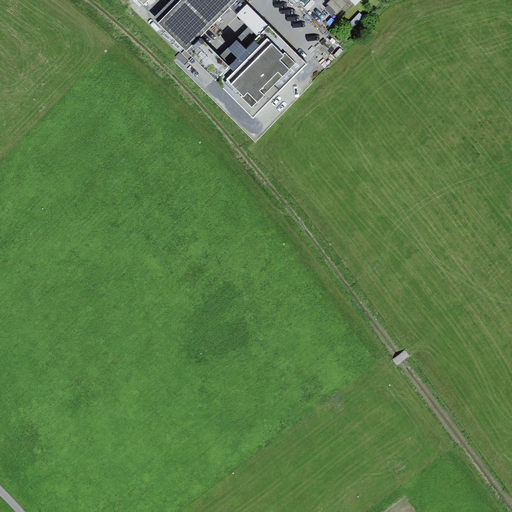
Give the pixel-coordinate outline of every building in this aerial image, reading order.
[(172,0),(153,19),(159,24),(182,0),(172,0)] [(182,0),(159,24),(187,52),(239,0),(182,0)] [(351,0),(350,0),(331,0),(327,4),(337,14),(351,0)] [(230,65),(214,81),(253,119),(307,64),(246,5),(236,15),(249,27),(259,37),(246,50),(236,41),(228,49),(237,58),(230,65)] [(360,13),(348,25),(353,29),(364,17),(360,13)] [(249,27),(236,41),(246,50),(259,37),(249,27)] [(237,58),(228,49),(221,57),(230,65),(237,58)]
